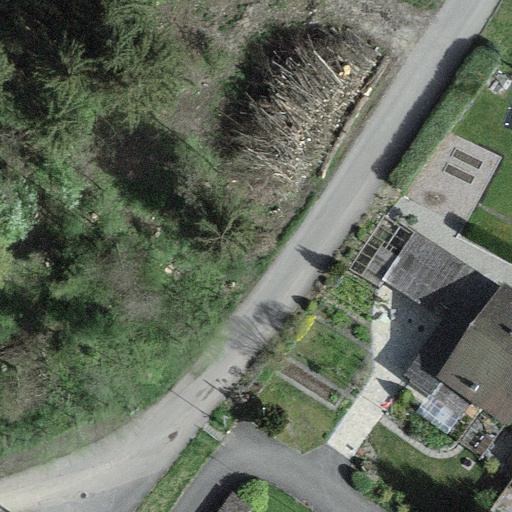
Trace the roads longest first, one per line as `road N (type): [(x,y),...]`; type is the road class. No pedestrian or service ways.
road 1 (unclassified): [(481,0),(316,247),(186,411),(115,475)]
road 2 (residential): [(353,511),(255,447),(240,451),(196,511)]
